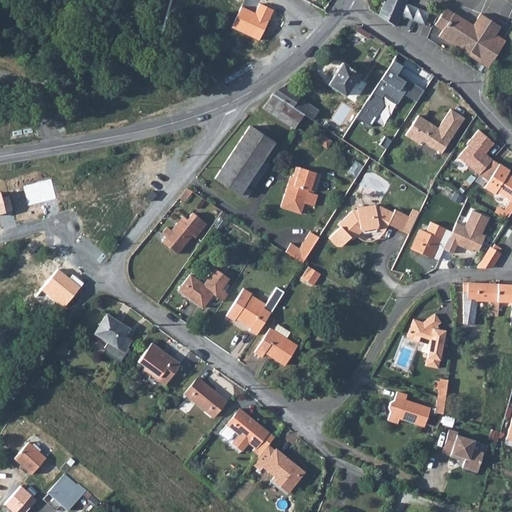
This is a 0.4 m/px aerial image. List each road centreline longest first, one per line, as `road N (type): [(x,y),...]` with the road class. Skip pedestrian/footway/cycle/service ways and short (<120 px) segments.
road 1 (residential): [(226,106),(204,151),(118,258),(117,273),(126,294),(297,409)]
road 2 (residential): [(297,409),(335,410),(352,395),(410,291),(440,279),(491,276)]
road 3 (tertiary): [(226,106),(0,158)]
road 4 (residential): [(344,5),(461,80),(511,137)]
road 5 (track): [(0,415),(118,258)]
road 6 (residential): [(455,511),(340,463),(302,427),(297,409)]
road 7 (residential): [(0,234),(44,223),(107,273)]
road 8 (tertiary): [(324,29),(274,79),(226,106)]
